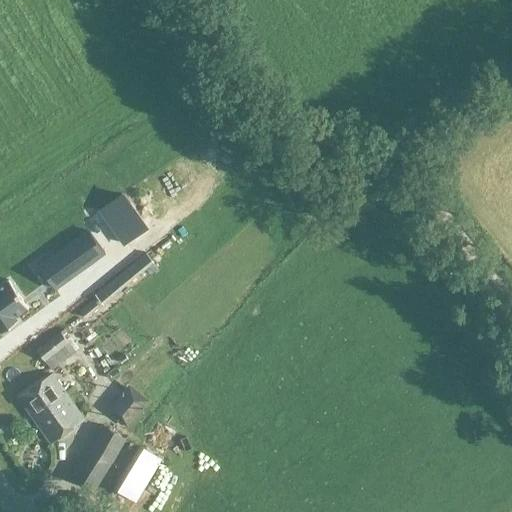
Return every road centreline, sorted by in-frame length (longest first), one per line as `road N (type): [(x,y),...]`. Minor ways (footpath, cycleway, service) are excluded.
road 1 (track): [(186,0),(265,117),(400,159)]
road 2 (track): [(400,159),(511,302)]
